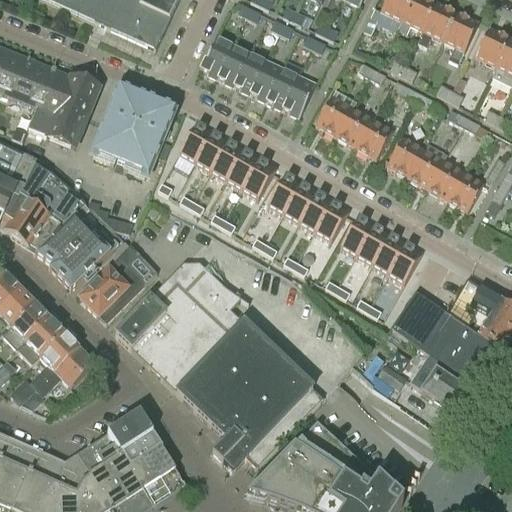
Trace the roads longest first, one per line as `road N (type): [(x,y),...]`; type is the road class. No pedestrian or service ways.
road 1 (residential): [(511,290),(163,93)]
road 2 (residential): [(137,394),(0,258)]
road 3 (residential): [(163,93),(0,28)]
road 4 (residential): [(0,421),(55,446),(137,394)]
